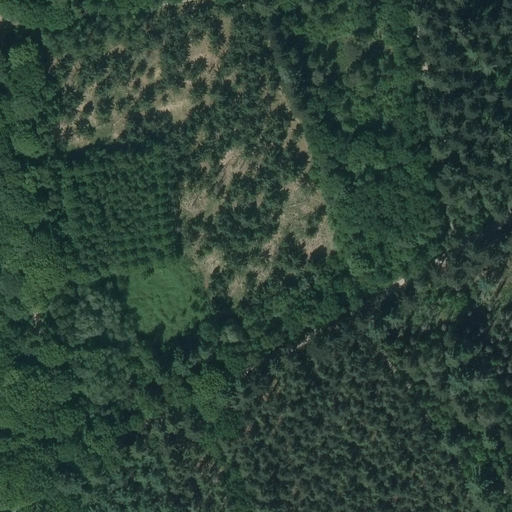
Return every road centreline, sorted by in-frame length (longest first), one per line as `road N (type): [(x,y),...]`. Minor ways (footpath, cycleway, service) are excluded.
road 1 (track): [(511,212),(367,303),(53,468)]
road 2 (track): [(0,69),(49,408),(41,472)]
road 3 (track): [(155,0),(0,21)]
